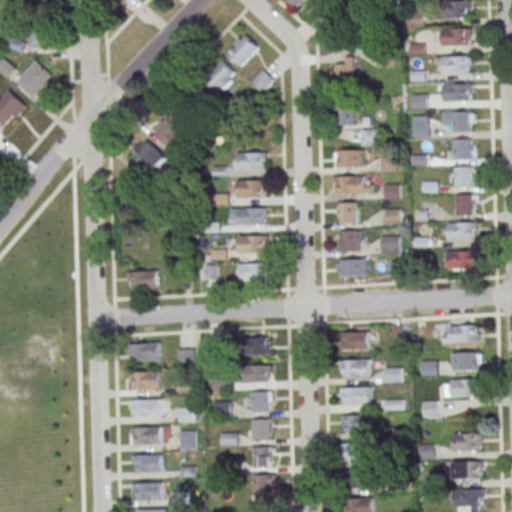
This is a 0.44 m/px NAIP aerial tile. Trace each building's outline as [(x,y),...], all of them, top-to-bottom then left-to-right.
[(289,0),(305,0),(298,8),(289,0)] [(442,0),(442,18),(471,18),(470,0),(442,0)] [(325,18),(314,9),(305,20),(316,29),(325,18)] [(424,25),(423,12),(409,13),(410,26),(424,25)] [(52,23),(31,23),(31,46),(52,46),(52,23)] [(472,28),(442,28),(442,45),(472,45),(472,28)] [(226,52),(241,67),(260,48),(245,33),(226,52)] [(473,55),(440,55),(440,73),(473,73),(473,55)] [(355,56),(342,56),(342,63),(332,63),(332,81),(355,81),(355,56)] [(34,96),(54,74),(37,59),(17,81),(34,96)] [(205,78),(219,93),(239,75),(224,60),(205,78)] [(263,92),(275,79),(263,69),(252,82),(263,92)] [(474,83),(443,83),(443,101),(474,101),(474,83)] [(214,104),(200,88),(183,104),(197,119),(214,104)] [(27,105),(10,89),(0,100),(0,128),(3,124),(7,128),(27,105)] [(413,95),(413,107),(428,107),(428,95),(413,95)] [(356,103),(337,103),(337,125),(356,125),(356,103)] [(475,111),(444,111),(444,131),(475,131),(475,111)] [(190,130),(172,112),(153,130),(171,149),(190,130)] [(430,137),(430,115),(412,116),(412,137),(430,137)] [(362,144),(378,144),(378,129),(362,129),(362,144)] [(166,158),(146,138),(128,157),(148,177),(166,158)] [(474,159),(474,138),(453,138),(453,159),(474,159)] [(365,150),(337,150),(337,166),(365,166),(365,150)] [(238,154),(238,171),(264,170),(264,162),(267,162),(267,153),(238,154)] [(381,170),(398,170),(398,156),(381,156),(381,170)] [(455,166),(455,187),(474,187),(474,166),(455,166)] [(372,193),(372,176),(336,176),(336,193),(372,193)] [(238,181),(239,198),(265,197),(265,189),(268,189),(268,180),(238,181)] [(400,184),(384,184),(384,197),(400,197),(400,184)] [(455,215),(476,215),(476,193),(455,193),(455,215)] [(339,222),(358,222),(358,202),(339,202),(339,222)] [(239,209),(239,226),(265,226),(265,217),(269,217),(269,209),(239,209)] [(400,222),(400,209),(386,209),(386,222),(400,222)] [(447,240),(477,240),(477,221),(447,221),(447,240)] [(339,251),(363,251),(363,230),(339,230),(339,251)] [(240,237),(241,254),(267,253),(267,245),(270,245),(270,236),(240,237)] [(381,253),(400,253),(400,236),(381,236),(381,253)] [(475,250),(447,251),(447,268),(475,268),(475,250)] [(367,276),(367,259),(339,259),(339,276),(367,276)] [(240,264),(241,281),(267,281),(267,272),(270,272),(270,264),(240,264)] [(128,270),(128,290),(159,290),(159,270),(128,270)] [(444,343),(480,343),(480,325),(444,325),(444,343)] [(370,333),(370,349),(344,350),(344,342),(341,342),(340,333),(370,333)] [(223,350),(223,336),(210,336),(210,350),(223,350)] [(269,354),(269,336),(249,336),(249,355),(269,354)] [(130,344),(160,343),(161,360),(134,361),(134,353),(130,353),(130,344)] [(178,348),(178,365),(195,365),(195,348),(178,348)] [(452,370),(480,370),(480,352),(452,352),(452,370)] [(422,375),(438,375),(438,360),(422,360),(422,375)] [(371,361),(371,378),(345,378),(345,371),(341,371),(341,361),(371,361)] [(271,365),(244,365),(244,382),(271,382),(271,365)] [(403,382),(403,367),(385,368),(385,382),(403,382)] [(131,374),(161,373),(161,390),(135,391),(135,383),(131,383),(131,374)] [(480,397),(480,379),(444,379),(444,397),(480,397)] [(180,392),(192,392),(192,380),(180,380),(180,392)] [(372,388),(372,405),(346,405),(346,398),(342,398),(342,388),(372,388)] [(252,411),(272,411),(272,391),(252,391),(252,411)] [(131,401),(162,400),(162,417),(136,417),(136,409),(132,409),(131,401)] [(423,417),(439,417),(439,400),(423,400),(423,417)] [(232,401),(214,401),(214,417),(232,417),(232,401)] [(197,407),(178,407),(178,422),(197,422),(197,407)] [(372,416),(372,433),(346,433),(346,426),(342,426),(342,416),(372,416)] [(252,439),(271,439),(271,418),(252,418),(252,439)] [(132,429),(163,428),(163,445),(137,446),(137,438),(133,438),(132,429)] [(195,431),(181,431),(181,446),(195,446),(195,431)] [(238,444),(238,433),(222,433),(222,444),(238,444)] [(482,451),(482,433),(452,433),(452,451),(482,451)] [(373,443),(373,460),(347,461),(347,453),(343,453),(343,444),(373,443)] [(254,467),(273,467),(273,446),(254,446),(254,467)] [(133,456),(163,456),(164,473),(137,473),(137,465),(133,465),(133,456)] [(484,461),(449,461),(449,478),(484,478),(484,461)] [(374,471),(374,488),(348,489),(348,481),(344,481),(344,472),(374,471)] [(274,511),(274,474),(254,474),(254,511),(274,511)] [(134,484),(164,483),(164,500),(138,501),(138,493),(134,493),(134,484)] [(484,511),(485,489),(455,489),(455,507),(465,507),(464,511),(484,511)] [(375,499),(375,511),(349,511),(349,509),(345,509),(345,499),(375,499)]
